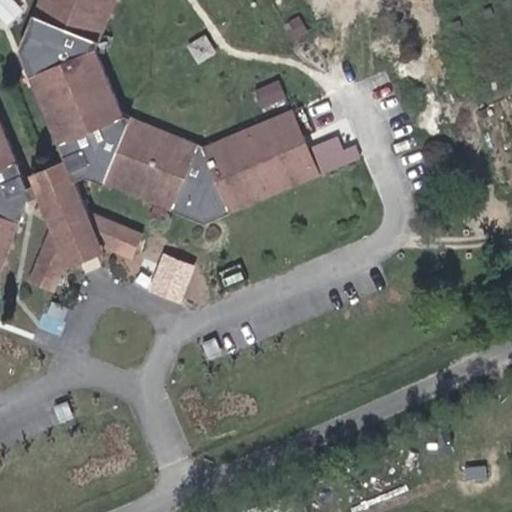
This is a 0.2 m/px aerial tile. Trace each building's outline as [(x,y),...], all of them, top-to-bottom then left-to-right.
[(0,270),(29,199),(39,194),(52,226),(30,280),(55,290),(67,259),(68,258),(77,255),(79,249),(87,246),(92,248),(101,244),(102,244),(102,245),(133,257),(143,232),(89,210),(75,177),(86,172),(205,223),(322,175),(293,107),(205,145),(126,113),(98,48),(117,0),(38,0),(19,47),(66,158),(70,169),(61,173),(50,169),(45,180),(34,184),(27,187),(0,122),(0,270)] [(264,86),(267,100),(288,96),(285,82),(264,86)] [(70,169),(66,158),(30,173),(34,184),(45,180),(50,169),(61,173),(70,169)] [(69,263),(104,248),(102,245),(102,244),(101,244),(92,248),(87,246),(79,249),(77,255),(68,258),(67,259),(69,263)] [(250,511),(317,511),(308,488),(250,510),(250,511)]
